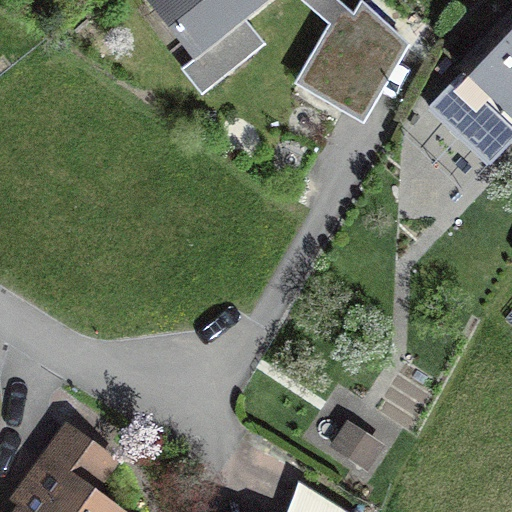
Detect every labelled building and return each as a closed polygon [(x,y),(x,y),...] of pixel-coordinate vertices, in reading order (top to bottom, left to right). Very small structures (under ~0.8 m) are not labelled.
[(152,0),(148,4),(198,69),(288,0),(152,0)] [(511,136),(511,7),(453,70),(461,77),(456,82),(476,102),(450,130),(486,164),(511,136)] [(345,15),(302,91),(361,125),(405,49),(345,15)] [(107,511),(87,497),(110,465),(63,430),(39,464),(51,473),(22,511),(107,511)] [(352,465),(366,445),(346,430),(332,451),(352,465)]
